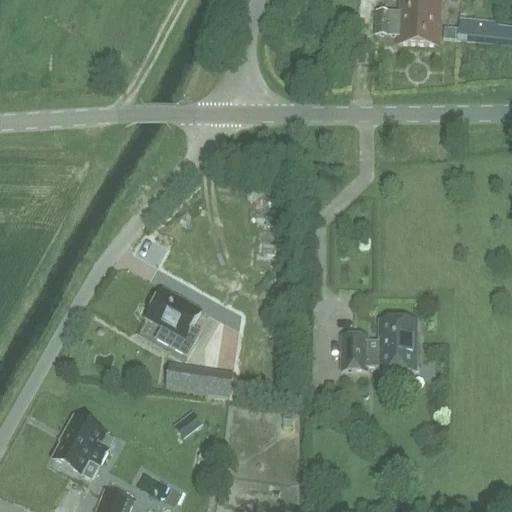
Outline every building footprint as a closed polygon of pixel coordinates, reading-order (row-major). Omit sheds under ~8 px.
[(406,0),(400,0),(399,21),(390,20),(390,15),(377,15),(376,39),(399,40),(399,48),(438,50),(441,2),(406,0)] [(457,44),(511,49),(511,30),(494,29),(495,23),(459,19),(457,44)] [(284,290),(273,305),(284,313),(295,298),(284,290)] [(185,344),(185,343),(196,349),(203,337),(192,331),(201,316),(163,294),(147,322),(185,344)] [(343,340),(343,374),(367,374),(367,372),(381,372),(381,374),(416,374),(416,325),(381,324),(381,355),(367,355),(367,340),(343,340)] [(167,368),(164,391),(228,401),(231,377),(167,368)] [(203,428),(193,415),(184,422),(194,435),(203,428)] [(106,437),(74,420),(65,437),(67,438),(53,463),(81,478),(90,463),(100,469),(109,453),(108,453),(114,442),(106,438),(106,437)] [(41,508),(43,484),(32,483),(33,471),(14,469),(10,505),(41,508)] [(111,474),(96,511),(140,511),(142,509),(133,506),(141,485),(111,474)]
